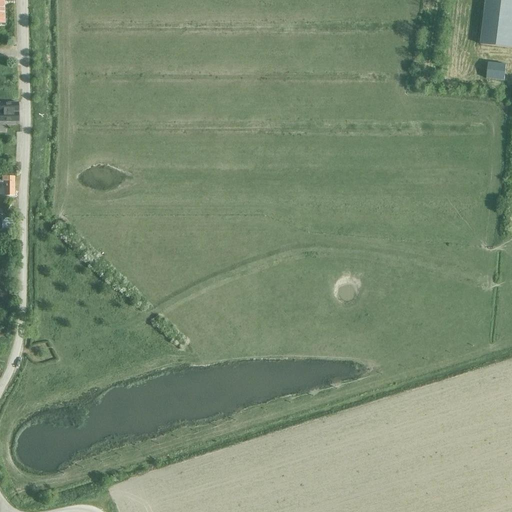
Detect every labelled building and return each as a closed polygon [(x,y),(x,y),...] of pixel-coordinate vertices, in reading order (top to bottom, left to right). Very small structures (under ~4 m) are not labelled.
[(511,48),(511,45),(511,0),(485,0),(480,44),(511,48)] [(504,80),(506,64),(488,62),(486,78),(504,80)] [(13,103),(0,103),(0,121),(14,122),(18,122),(18,103),(13,103)] [(4,180),(4,192),(4,196),(14,196),(14,178),(2,178),(2,180),(4,180)] [(14,231),(14,219),(1,219),(1,231),(14,231)]
